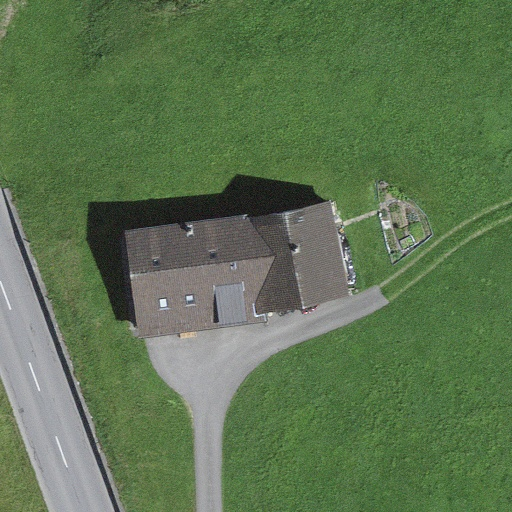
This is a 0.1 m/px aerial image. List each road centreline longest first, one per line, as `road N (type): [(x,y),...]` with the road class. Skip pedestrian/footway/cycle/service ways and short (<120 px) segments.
road 1 (track): [(511,212),(456,240),(384,296),(274,339),(210,379)]
road 2 (tertiary): [(82,511),(0,283)]
road 3 (track): [(211,511),(210,379)]
